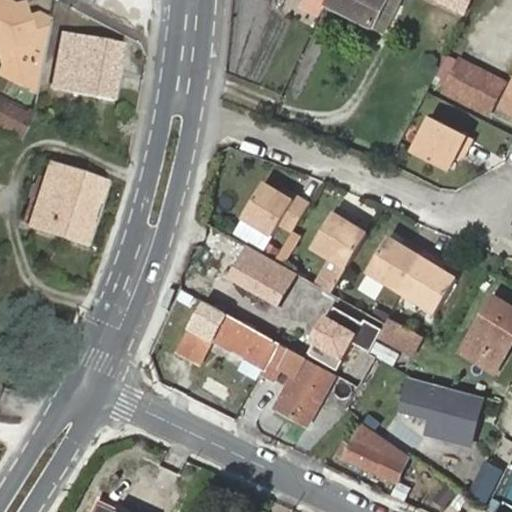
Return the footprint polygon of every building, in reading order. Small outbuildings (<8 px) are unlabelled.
[(320,18),(325,8),(309,0),(306,0),(302,9),(320,18)] [(328,0),(325,8),(374,33),(391,0),(328,0)] [(391,0),(374,33),(387,40),(406,0),(391,0)] [(431,0),(432,0),(437,0),(467,14),(473,0),(431,0)] [(35,85),(47,23),(33,17),(20,21),(12,17),(8,9),(0,5),(0,76),(18,86),(22,78),(35,85)] [(120,44),(60,34),(51,89),(111,100),(120,44)] [(462,66),(444,101),(455,107),(488,124),(506,89),(462,66)] [(18,86),(34,93),(35,85),(22,78),(18,86)] [(28,116),(0,102),(0,129),(17,138),(28,116)] [(461,149),(469,154),(475,141),(432,120),(413,157),(450,174),(458,157),(461,149)] [(0,138),(13,145),(17,138),(0,129),(0,138)] [(466,161),(469,154),(461,149),(458,157),(466,161)] [(103,184),(47,165),(27,227),(83,245),(103,184)] [(279,224),(292,233),(309,205),(294,197),(291,201),(278,195),(261,186),(242,220),(272,236),(279,224)] [(281,189),(278,195),(291,201),(294,197),(281,189)] [(311,249),(328,259),(346,269),(367,234),(353,225),(345,221),(348,215),(335,207),(311,249)] [(345,221),(353,225),(356,220),(348,215),(345,221)] [(298,237),(292,234),(276,261),(275,264),(281,268),(298,237)] [(368,274),(402,294),(427,254),(413,245),(408,252),(400,247),(389,240),(368,274)] [(405,240),(400,247),(408,252),(413,245),(405,240)] [(275,264),(247,249),(235,271),(271,289),(274,284),(293,294),(302,279),(281,268),(275,264)] [(427,254),(402,294),(436,314),(458,282),(443,273),(436,269),(440,262),(427,254)] [(328,259),(318,277),(335,287),(346,269),(328,259)] [(436,269),(443,273),(447,267),(440,262),(436,269)] [(318,277),(315,281),(333,290),(335,287),(318,277)] [(302,279),(293,294),(319,307),(327,293),(313,285),(302,279)] [(333,290),(315,281),(313,285),(327,293),(330,295),(333,290)] [(511,307),(495,297),(459,354),(488,371),(511,332),(511,307)] [(307,355),(332,307),(324,302),(296,350),(307,355)] [(277,343),(209,305),(180,355),(198,366),(214,342),(263,368),(277,343)] [(353,345),(364,325),(332,307),(307,355),(337,372),(353,345)] [(360,349),(369,354),(378,338),(385,325),(368,316),(364,325),(353,345),(360,349)] [(378,338),(395,347),(404,329),(405,327),(388,318),(385,325),(378,338)] [(404,329),(420,337),(421,335),(405,327),(404,329)] [(404,329),(395,347),(410,356),(420,337),(404,329)] [(306,427),(336,375),(277,343),(263,368),(260,373),(275,382),(283,370),(295,377),(277,410),(306,427)] [(360,389),(377,358),(369,354),(360,349),(343,380),(360,389)] [(209,375),(195,399),(220,412),(233,389),(209,375)] [(484,399),(410,379),(401,410),(431,419),(427,434),(472,445),(484,399)] [(337,405),(349,412),(360,389),(343,380),(331,402),(337,405)] [(362,423),(344,457),(398,486),(413,459),(362,423)] [(511,511),(511,475),(506,473),(489,507),(498,511),(511,511)] [(153,492),(143,511),(158,511),(165,497),(153,492)]
